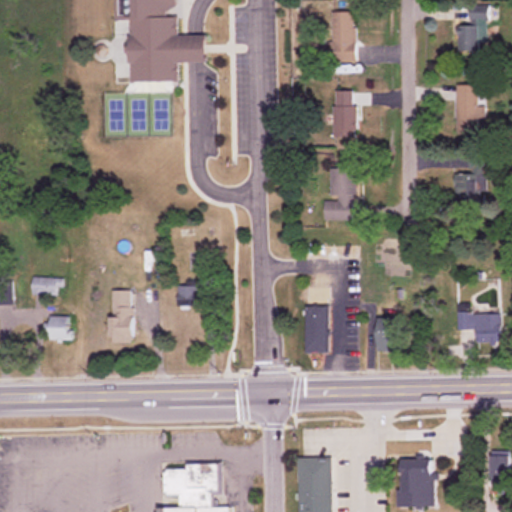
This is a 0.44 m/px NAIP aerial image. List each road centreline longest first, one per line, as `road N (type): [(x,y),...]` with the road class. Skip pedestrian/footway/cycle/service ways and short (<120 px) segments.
road 1 (primary): [(511,387),(0,398)]
road 2 (residential): [(410,0),(410,216)]
